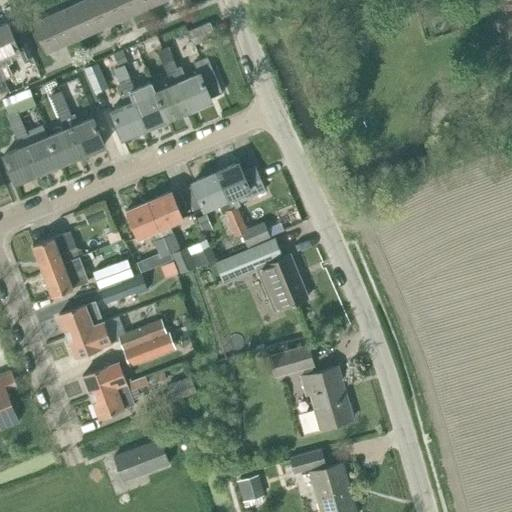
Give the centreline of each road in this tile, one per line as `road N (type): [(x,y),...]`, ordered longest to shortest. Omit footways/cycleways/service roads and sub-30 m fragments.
road 1 (residential): [(428,511),(380,346),(275,111)]
road 2 (residential): [(0,225),(275,111)]
road 3 (residential): [(73,454),(0,259)]
